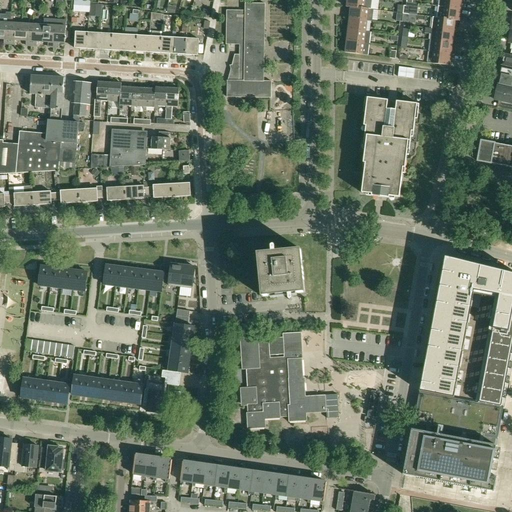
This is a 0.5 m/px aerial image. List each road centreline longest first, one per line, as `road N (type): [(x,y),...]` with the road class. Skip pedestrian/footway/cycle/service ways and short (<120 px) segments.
road 1 (unclassified): [(208,225),(195,78),(0,65)]
road 2 (residential): [(389,479),(430,236)]
road 3 (unclassified): [(201,451),(214,352),(208,225)]
road 4 (residential): [(312,220),(315,0)]
road 5 (residential): [(0,236),(208,225)]
road 6 (residential): [(389,479),(201,451)]
road 7 (unclassified): [(445,171),(482,0)]
